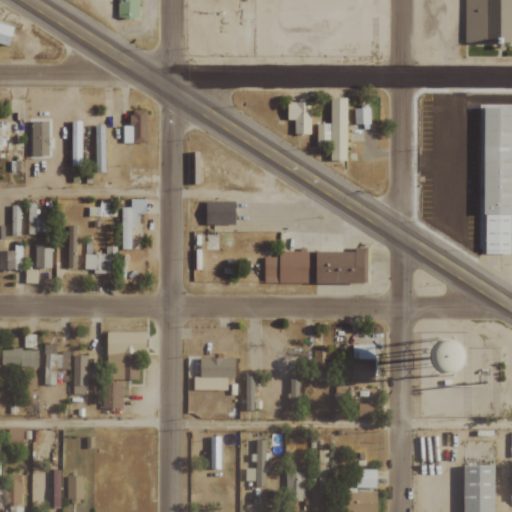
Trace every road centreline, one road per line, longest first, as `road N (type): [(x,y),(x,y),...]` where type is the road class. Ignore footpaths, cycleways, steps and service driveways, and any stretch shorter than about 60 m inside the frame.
road 1 (tertiary): [(511,307),(27,0)]
road 2 (residential): [(398,511),(404,0)]
road 3 (residential): [(511,310),(0,308)]
road 4 (residential): [(169,511),(171,0)]
road 5 (residential): [(511,76),(215,76),(171,88)]
road 6 (residential): [(134,67),(0,74)]
